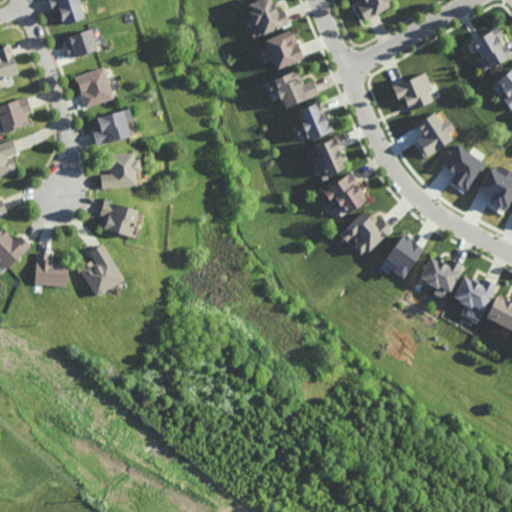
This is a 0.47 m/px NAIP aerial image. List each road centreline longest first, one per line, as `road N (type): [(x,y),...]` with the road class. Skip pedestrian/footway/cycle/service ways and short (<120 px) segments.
road 1 (residential): [(511,251),(431,205),(390,167),(317,0)]
road 2 (residential): [(26,0),(70,135),(62,196)]
road 3 (residential): [(469,0),(347,69)]
